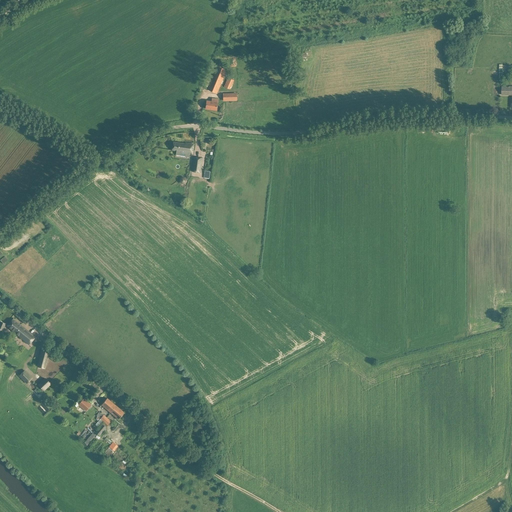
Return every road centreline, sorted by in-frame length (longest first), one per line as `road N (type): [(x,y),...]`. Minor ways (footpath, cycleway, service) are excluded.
road 1 (unclassified): [(91,158),(107,161),(151,132),(187,125),(286,133),(410,115),(511,118)]
road 2 (unclassified): [(141,414),(0,297)]
road 3 (track): [(280,511),(217,476),(141,414)]
